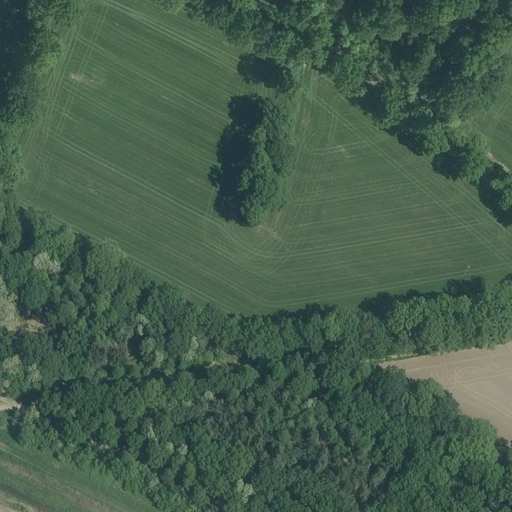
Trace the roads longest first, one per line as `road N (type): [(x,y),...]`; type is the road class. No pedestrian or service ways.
road 1 (track): [(511,320),(70,389)]
road 2 (track): [(511,198),(318,33),(259,0)]
road 3 (track): [(226,367),(224,342),(0,215)]
road 4 (track): [(262,363),(511,493)]
road 5 (unclassified): [(229,511),(0,396)]
road 6 (track): [(0,144),(54,0)]
